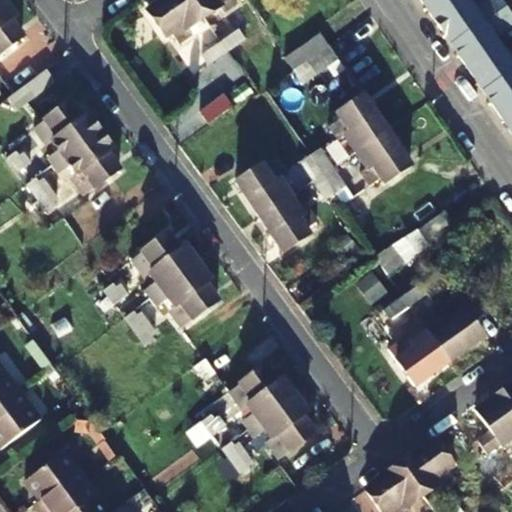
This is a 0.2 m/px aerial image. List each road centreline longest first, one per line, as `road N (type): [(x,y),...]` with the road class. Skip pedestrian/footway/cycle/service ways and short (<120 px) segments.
road 1 (residential): [(387,452),(69,27)]
road 2 (residential): [(511,183),(388,0)]
road 3 (residential): [(511,367),(387,452)]
